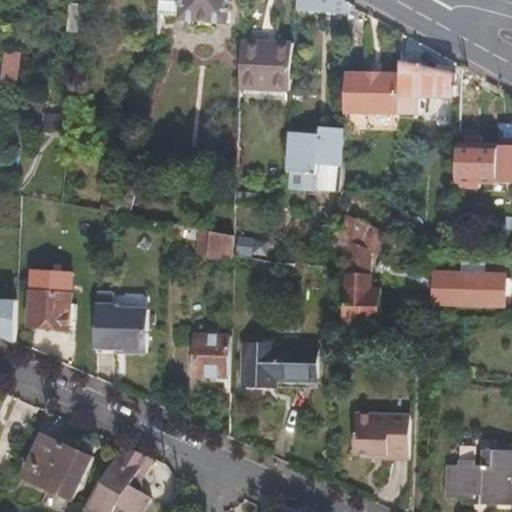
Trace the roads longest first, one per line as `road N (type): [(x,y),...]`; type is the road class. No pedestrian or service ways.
road 1 (residential): [(204,459),(0,362)]
road 2 (residential): [(327,511),(204,459)]
